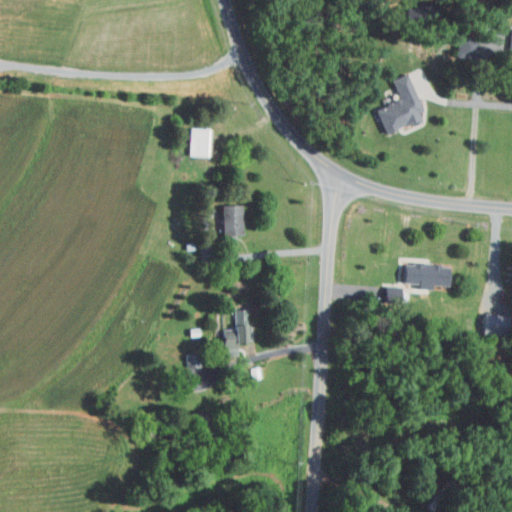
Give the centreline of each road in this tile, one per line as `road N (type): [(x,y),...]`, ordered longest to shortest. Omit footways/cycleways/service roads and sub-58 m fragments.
road 1 (residential): [(511,210),(405,197),(336,175),(266,104),(223,0)]
road 2 (residential): [(310,511),(336,175)]
